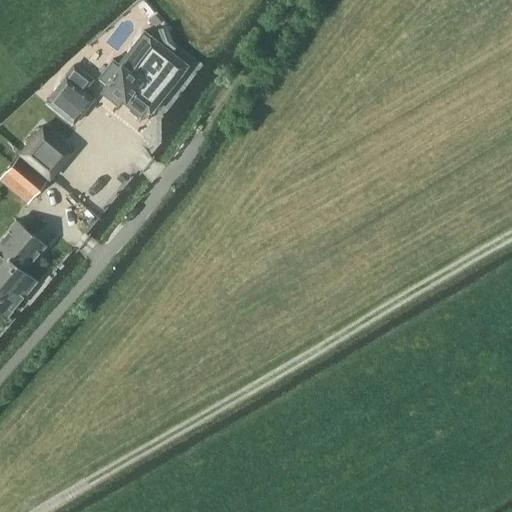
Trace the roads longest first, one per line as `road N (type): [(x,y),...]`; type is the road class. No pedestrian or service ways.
road 1 (track): [(43,511),(511,232)]
road 2 (unclassified): [(0,380),(204,133)]
